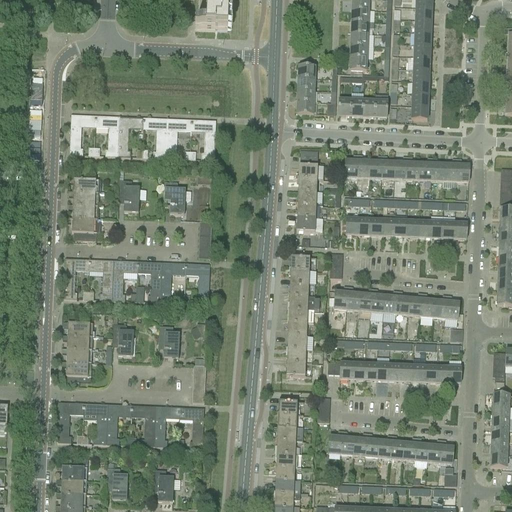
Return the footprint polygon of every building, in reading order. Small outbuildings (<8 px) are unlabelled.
[(205,0),(205,26),(194,25),(194,32),(229,34),(230,0),(205,0)] [(415,0),(415,11),(431,12),(431,0),(415,0)] [(351,1),(351,13),(367,14),(368,2),(351,1)] [(415,11),(414,23),(430,24),(431,12),(415,11)] [(351,13),(351,25),(367,26),(367,14),(351,13)] [(414,23),(414,36),(430,36),(430,24),(414,23)] [(351,25),(350,37),(367,38),(367,32),(373,32),(373,26),(367,26),(351,25)] [(511,31),(503,31),(503,37),(507,37),(508,37),(507,43),(509,43),(509,50),(506,50),(506,51),(507,51),(511,50),(511,31)] [(414,36),(413,48),(429,48),(430,36),(414,36)] [(350,37),(350,49),(366,49),(372,50),(373,38),(367,38),(350,37)] [(413,48),(413,60),(429,61),(429,48),(413,48)] [(350,49),(349,61),(366,61),(366,49),(350,49)] [(407,60),(406,72),(412,72),(428,73),(429,61),(413,60),(407,60)] [(366,61),(349,61),(349,72),(349,73),(365,74),(366,61)] [(297,69),(297,81),(314,82),(315,65),(304,65),(304,69),(297,69)] [(412,72),(412,85),(428,85),(428,73),(412,72)] [(297,81),(297,93),(314,94),(314,82),(297,81)] [(412,85),(411,97),(427,98),(428,85),(412,85)] [(297,93),(296,105),(313,106),(314,94),(297,93)] [(351,102),(350,119),(362,120),(363,102),(363,97),(351,96),(351,102)] [(375,103),(374,120),(386,121),(387,104),(380,103),(380,98),(375,97),(375,103)] [(411,97),(411,109),(427,109),(427,98),(411,97)] [(337,119),(350,119),(351,102),(338,102),(337,119)] [(363,103),(362,120),(374,120),(375,103),(363,103)] [(313,106),(296,105),(296,117),(313,118),(313,106)] [(326,118),(334,119),(335,107),(327,106),(326,118)] [(427,109),(411,109),(410,122),(426,123),(427,109)] [(81,130),(95,131),(95,119),(71,118),(69,158),(82,159),(82,152),(80,152),(81,130)] [(105,160),(117,160),(119,120),(95,119),(95,131),(108,131),(108,153),(105,153),(105,160)] [(129,132),(143,133),(143,121),(119,120),(117,160),(130,161),(130,154),(128,154),(129,132)] [(153,162),(165,162),(167,122),(143,121),(143,133),(156,133),(156,155),(153,155),(153,162)] [(177,134),(190,135),(191,123),(167,122),(165,162),(178,163),(178,156),(176,156),(177,134)] [(191,123),(190,135),(204,135),(203,157),(201,157),(201,164),(214,164),(215,124),(191,123)] [(343,181),(356,181),(357,158),(353,158),(352,164),(344,164),(343,181)] [(356,181),(368,182),(369,164),(361,164),(362,158),(357,158),(356,181)] [(368,182),(381,182),(382,159),(377,159),(377,165),(369,164),(368,182)] [(381,182),(393,183),(394,165),(386,165),(386,159),(382,159),(381,182)] [(393,183),(405,183),(406,160),(402,160),(402,166),(394,165),(393,183)] [(405,183),(418,184),(418,166),(411,166),(411,160),(406,160),(405,183)] [(418,184),(430,184),(431,161),(427,161),(426,167),(418,166),(418,184)] [(430,184),(443,185),(443,167),(435,167),(436,161),(431,161),(430,184)] [(443,185),(455,185),(456,162),(451,162),(451,168),(443,167),(443,185)] [(456,162),(455,185),(468,186),(468,168),(460,168),(460,162),(456,162)] [(298,168),(298,182),(316,183),(319,183),(319,181),(323,181),(323,169),(317,169),(298,168)] [(73,186),(73,195),(98,196),(98,183),(95,183),(94,183),(68,182),(68,186),(73,186)] [(298,182),(297,195),(316,196),(316,183),(298,182)] [(119,184),(118,206),(119,202),(124,202),(124,207),(123,215),(138,216),(139,191),(131,190),(131,185),(119,184)] [(164,186),(163,208),(164,208),(164,203),(170,204),(169,208),(169,217),(184,218),(184,205),(184,204),(185,194),(185,193),(185,192),(177,192),(177,187),(177,186),(164,186)] [(68,195),(68,199),(72,199),(72,208),(97,209),(94,209),(94,203),(97,203),(98,196),(73,195),(68,195)] [(297,195),(296,208),(315,209),(318,209),(318,208),(322,208),(322,196),(316,196),(297,195)] [(67,208),(67,212),(72,212),(72,221),(97,222),(94,222),(94,216),(97,216),(97,209),(72,208),(67,208)] [(296,208),(296,222),(315,222),(321,223),(321,209),(318,209),(315,209),(296,208)] [(511,211),(500,211),(499,223),(511,223),(511,211)] [(382,223),(381,239),(393,240),(394,224),(394,219),(394,218),(382,217),(382,223)] [(393,225),(393,240),(405,240),(406,224),(406,220),(394,219),(394,224),(393,225)] [(429,225),(429,241),(441,242),(441,226),(442,220),(430,219),(430,225),(429,225)] [(417,241),(429,241),(429,225),(430,221),(418,220),(417,225),(417,241)] [(67,221),(66,225),(71,226),(71,235),(73,235),(75,235),(74,243),(96,244),(96,237),(99,237),(100,223),(97,223),(97,222),(72,221),(67,221)] [(315,222),(296,222),(295,235),(314,236),(315,222)] [(345,238),(357,238),(358,222),(345,222),(345,238)] [(357,238),(369,239),(370,223),(358,222),(357,238)] [(369,239),(381,239),(382,223),(370,223),(369,239)] [(511,223),(499,223),(499,235),(511,235),(511,223)] [(405,240),(417,241),(417,225),(406,224),(405,240)] [(441,242),(453,242),(454,226),(441,226),(441,242)] [(454,226),(453,242),(465,243),(466,226),(454,226)] [(511,235),(499,235),(498,248),(511,248),(511,235)] [(511,248),(498,248),(498,259),(511,259),(511,248)] [(511,259),(498,259),(497,272),(511,272),(511,259)] [(290,260),(290,274),(308,275),(309,261),(290,260)] [(75,274),(89,274),(89,263),(65,262),(63,302),(76,303),(76,296),(74,296),(75,274)] [(99,304),(112,304),(113,264),(89,263),(89,274),(102,275),(102,297),(99,297),(99,304)] [(113,264),(112,304),(124,305),(125,298),(122,298),(123,282),(137,282),(137,276),(137,265),(113,264)] [(147,305),(160,306),(161,266),(137,265),(137,276),(151,277),(150,299),(147,299),(147,305)] [(171,278),(185,278),(185,267),(161,266),(160,306),(172,307),(172,300),(170,300),(171,278)] [(185,267),(185,278),(198,279),(197,301),(195,301),(195,307),(208,308),(209,268),(185,267)] [(511,272),(497,272),(497,284),(511,284),(511,272)] [(290,274),(289,287),(308,288),(314,288),(315,275),(308,275),(290,274)] [(511,284),(497,284),(496,296),(511,296),(511,284)] [(289,287),(289,300),(307,301),(314,301),(314,288),(308,288),(289,287)] [(333,312),(345,313),(347,290),(343,290),(342,296),(334,295),(333,312)] [(345,313),(358,314),(359,297),(351,296),(352,291),(347,290),(345,313)] [(358,314),(357,321),(369,322),(370,316),(372,292),(367,292),(367,298),(359,297),(358,314)] [(370,316),(382,317),(384,299),(376,299),(376,293),(372,292),(370,316)] [(382,317),(381,325),(394,326),(395,318),(397,295),(392,294),(392,300),(384,299),(382,317)] [(395,318),(407,319),(408,302),(401,301),(401,295),(397,295),(395,318)] [(407,319),(419,320),(421,297),(417,296),(416,302),(408,302),(407,319)] [(511,296),(496,296),(496,308),(511,308),(511,296)] [(419,320),(431,321),(433,304),(425,303),(426,297),(421,297),(419,320)] [(431,321),(444,322),(446,299),(441,299),(441,304),(433,304),(431,321)] [(444,322),(444,329),(456,331),(456,323),(457,323),(457,317),(458,306),(450,305),(450,300),(446,299),(444,322)] [(289,300),(288,314),(313,315),(314,301),(307,301),(289,300)] [(288,314),(288,327),(313,328),(313,315),(288,314)] [(62,325),(62,330),(67,330),(67,339),(92,340),(94,340),(94,334),(92,334),(92,327),(89,327),(62,325)] [(197,327),(196,330),(200,336),(200,340),(205,340),(206,327),(205,327),(197,327)] [(288,327),(287,340),(305,341),(306,329),(306,328),(306,327),(288,327)] [(113,328),(112,350),(113,345),(118,346),(118,350),(117,359),(132,360),(133,334),(125,334),(125,329),(125,328),(113,328)] [(158,330),(158,352),(158,347),(164,347),(164,352),(163,361),(178,362),(179,336),(172,336),(172,330),(171,330),(158,330)] [(62,339),(62,343),(67,343),(66,352),(91,353),(88,353),(89,347),(92,347),(92,340),(67,339),(62,339)] [(287,340),(287,353),(305,354),(311,354),(312,341),(305,341),(287,340)] [(61,352),(61,356),(66,356),(66,365),(91,366),(88,366),(88,360),(91,360),(91,353),(66,352),(61,352)] [(287,353),(286,366),(304,367),(305,354),(287,353)] [(412,369),(411,385),(424,386),(424,369),(424,363),(420,363),(418,365),(418,369),(412,369)] [(61,365),(61,369),(66,370),(65,387),(74,387),(74,382),(79,382),(79,384),(90,384),(87,384),(87,378),(90,378),(91,366),(66,365),(61,365)] [(304,367),(286,366),(285,380),(304,380),(310,380),(311,367),(304,367)] [(339,382),(352,383),(352,366),(340,366),(340,378),(339,382)] [(352,383),(363,383),(364,367),(352,366),(352,383)] [(363,383),(376,384),(376,367),(364,367),(363,383)] [(376,384),(387,384),(388,368),(376,367),(376,384)] [(387,384),(399,385),(400,368),(388,368),(387,384)] [(399,385),(411,385),(412,369),(400,368),(399,385)] [(424,386),(435,386),(436,370),(424,369),(424,386)] [(435,386),(447,387),(448,370),(436,370),(435,386)] [(448,370),(447,387),(459,387),(460,371),(448,370)] [(503,386),(494,386),(494,394),(503,395),(503,386)] [(492,397),(492,409),(508,410),(509,398),(492,397)] [(278,404),(277,418),(296,419),(296,405),(278,404)] [(69,418),(83,418),(83,407),(59,406),(57,446),(70,446),(71,440),(68,440),(69,418)] [(93,447),(106,448),(107,408),(83,407),(83,418),(97,419),(96,441),(93,441),(93,447)] [(117,420),(131,420),(131,409),(107,408),(106,448),(118,448),(119,442),(116,442),(117,420)] [(141,449),(154,450),(155,410),(131,409),(131,420),(145,421),(144,443),(141,443),(141,449)] [(492,409),(491,421),(508,422),(511,422),(511,410),(508,411),(508,410),(492,409)] [(165,422),(179,422),(179,411),(155,410),(154,450),(166,450),(166,444),(164,444),(165,422)] [(179,411),(179,422),(192,423),(192,445),(189,445),(189,451),(202,452),(203,412),(179,411)] [(277,418),(277,431),(302,432),(302,424),(296,423),(296,419),(277,418)] [(491,421),(491,434),(507,434),(511,434),(511,422),(508,422),(491,421)] [(277,431),(276,445),(295,445),(295,443),(302,444),(302,432),(277,431)] [(327,457),(340,458),(342,435),(337,434),(337,440),(329,440),(327,457)] [(491,434),(490,445),(507,446),(507,434),(491,434)] [(340,458),(352,459),(354,442),(346,441),(347,435),(342,435),(340,458)] [(352,459),(365,460),(367,437),(362,437),(362,443),(354,442),(352,459)] [(365,460),(377,461),(379,444),(371,443),(371,437),(367,437),(365,460)] [(377,461),(389,462),(391,439),(387,439),(386,445),(379,444),(377,461)] [(389,462),(402,464),(403,446),(395,446),(396,440),(391,439),(389,462)] [(402,464),(414,465),(416,441),(411,441),(411,447),(403,446),(402,464)] [(414,465),(413,471),(426,472),(426,466),(428,449),(420,448),(420,442),(416,441),(414,465)] [(426,466),(438,467),(440,444),(436,443),(435,449),(428,449),(426,466)] [(440,444),(438,467),(451,468),(453,451),(444,450),(445,444),(440,444)] [(276,445),(276,458),(297,459),(301,459),(301,446),(295,445),(276,445)] [(490,445),(490,457),(506,458),(507,446),(490,445)] [(506,458),(490,457),(489,470),(506,471),(506,458)] [(276,458),(275,471),(294,472),(296,472),(296,470),(300,470),(301,459),(297,459),(276,458)] [(57,470),(56,474),(61,474),(61,483),(86,484),(86,483),(83,483),(83,477),(86,477),(86,471),(57,470)] [(275,471),(275,484),(293,485),(294,472),(275,471)] [(106,472),(106,494),(106,490),(112,490),(112,495),(111,503),(126,504),(127,479),(119,478),(119,473),(119,472),(106,472)] [(152,474),(152,496),(152,491),(158,491),(158,496),(157,505),(172,506),(172,492),(179,493),(179,483),(173,483),(173,480),(165,480),(165,475),(165,474),(152,474)] [(56,483),(56,487),(61,487),(60,496),(85,497),(82,497),(83,491),(86,491),(86,484),(61,483),(56,483)] [(275,484),(274,497),(299,498),(299,485),(293,485),(275,484)] [(55,496),(55,500),(60,500),(60,509),(85,510),(82,510),(82,504),(85,504),(85,497),(60,496),(55,496)] [(274,497),(274,510),(292,511),(298,511),(299,498),(274,497)]
